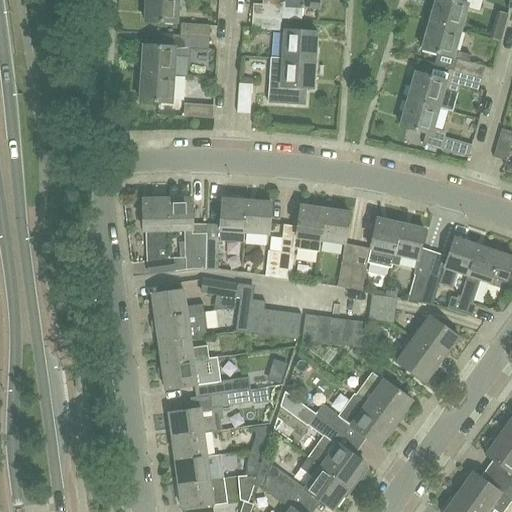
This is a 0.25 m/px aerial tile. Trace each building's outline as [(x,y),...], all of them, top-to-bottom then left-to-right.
[(177,23),(178,0),(143,0),(143,10),(145,10),(145,21),(177,23)] [(262,0),(263,5),(253,4),(252,17),(282,19),(302,20),(303,8),(318,9),(318,0),(262,0)] [(460,31),(468,5),(480,8),(482,0),(435,0),(434,6),(431,6),(427,20),(430,20),(429,22),(460,31)] [(282,19),(252,17),(251,30),(281,32),(282,19)] [(455,50),(460,31),(429,22),(429,25),(426,24),(422,38),(425,38),(422,50),(437,54),(434,65),(448,70),(453,71),(481,79),(482,78),(484,67),(485,67),(485,66),(468,62),(470,55),(455,50)] [(181,23),(180,36),(209,38),(210,25),(181,23)] [(285,31),(283,59),(314,61),(315,59),(317,59),(318,44),(316,44),(317,33),(285,31)] [(190,58),(190,50),(209,51),(209,38),(180,36),(172,35),(172,48),(143,46),(142,57),(140,57),(139,71),(141,71),(141,74),(173,76),(187,77),(188,58),(190,58)] [(314,63),(314,61),(283,59),(271,58),(269,96),(282,97),(283,87),(313,88),(313,78),(316,78),(317,63),(314,63)] [(479,90),(481,79),(453,71),(448,70),(447,73),(433,69),(430,77),(416,73),(413,83),(410,83),(406,96),(409,97),(408,100),(439,108),(444,90),(459,94),(461,86),(478,91),(478,90),(479,90)] [(172,104),(173,76),(141,74),(141,76),(139,76),(138,90),(140,90),(140,102),(172,104)] [(252,85),(239,84),(238,113),(250,114),(252,85)] [(433,131),(438,113),(439,108),(408,100),(407,102),(405,101),(401,115),(404,116),(401,127),(427,134),(424,145),(469,157),(472,145),(445,138),(446,135),(433,131)] [(214,106),(185,104),(184,117),(213,119),(214,106)] [(511,139),(511,131),(502,129),(494,157),(505,161),(506,161),(511,139)] [(169,258),(168,231),(168,199),(143,200),(144,232),(147,232),(148,262),(150,275),(175,271),(173,258),(169,258)] [(192,227),(192,199),(168,199),(168,231),(184,231),(185,258),(173,258),(175,271),(192,269),(206,270),(206,227),(192,227)] [(244,243),(245,233),(247,201),(223,200),(221,227),(206,227),(206,270),(218,270),(219,246),(221,246),(221,241),(244,243)] [(269,235),(271,203),(247,201),(245,233),(269,235)] [(298,228),(284,226),(281,253),(278,279),(290,280),(294,249),(318,252),(320,242),(321,242),(325,210),(301,206),(298,228)] [(345,244),(349,213),(325,210),(321,242),(345,245),(342,261),(338,286),(350,288),(358,247),(345,244)] [(392,265),(401,224),(377,219),(371,249),(358,247),(350,288),(362,290),(367,265),(368,262),(392,267),(393,265),(392,265)] [(425,229),(401,224),(392,265),(393,265),(400,267),(402,257),(418,260),(425,229)] [(468,276),(479,246),(457,239),(457,238),(456,238),(446,267),(445,267),(441,277),(430,273),(428,278),(421,304),(430,306),(438,284),(451,288),(456,272),(468,275),(468,276)] [(501,254),(479,246),(468,276),(468,275),(458,302),(450,300),(447,308),(471,317),(474,308),(470,306),(479,280),(491,284),(494,275),(506,279),(505,279),(507,280),(511,264),(511,257),(501,253),(501,254)] [(278,279),(281,253),(268,251),(264,277),(278,279)] [(408,300),(421,304),(428,278),(416,275),(408,300)] [(238,284),(204,280),(202,293),(236,297),(238,284)] [(203,305),(186,307),(184,291),(152,295),(156,319),(204,312),(203,305)] [(397,299),(371,296),(368,321),(394,324),(397,299)] [(248,334),(252,299),(240,298),(236,332),(248,334)] [(261,335),(264,309),(265,301),(252,299),(248,334),(261,335)] [(276,311),(264,309),(261,335),(273,337),(276,311)] [(285,338),(288,312),(276,311),(273,337),(285,338)] [(207,336),(204,312),(156,319),(156,320),(153,321),(151,323),(152,332),(155,334),(158,334),(159,343),(190,338),(190,339),(207,336)] [(301,314),(288,312),(285,338),(298,340),(301,314)] [(315,342),(318,316),(305,314),(302,340),(315,342)] [(327,343),(330,318),(318,316),(315,342),(327,343)] [(441,359),(457,337),(430,317),(413,339),(441,359)] [(339,345),(343,319),(330,318),(327,343),(339,345)] [(352,346),(355,321),(343,319),(339,345),(352,346)] [(368,322),(355,321),(352,346),(365,348),(368,322)] [(210,360),(208,347),(192,349),(190,339),(190,338),(159,343),(162,366),(207,360),(210,360)] [(425,381),(441,359),(413,339),(397,361),(425,381)] [(220,382),(217,359),(210,360),(207,360),(162,366),(162,367),(160,367),(158,370),(159,379),(162,381),(164,380),(166,390),(197,386),(208,384),(210,396),(251,391),(250,378),(220,382)] [(283,386),(286,375),(279,373),(274,376),(272,383),(283,386)] [(395,423),(411,400),(383,380),(382,381),(371,373),(355,395),(357,396),(395,423)] [(251,391),(210,396),(211,409),(252,403),(251,391)] [(299,403),(285,393),(281,404),(292,412),(299,403)] [(315,415),(335,429),(342,420),(378,446),(395,423),(357,396),(341,419),(322,405),(315,415)] [(218,418),(201,421),(200,410),(168,414),(172,438),(203,434),(220,432),(218,418)] [(335,429),(315,415),(308,424),(324,435),(334,442),(340,433),(335,429)] [(511,418),(501,434),(511,442),(511,418)] [(207,457),(203,434),(172,438),(175,462),(207,457)] [(511,442),(501,434),(497,439),(490,440),(485,446),(487,454),(485,456),(511,475),(511,484),(510,487),(511,488),(511,442)] [(365,465),(334,442),(324,435),(307,458),(348,487),(365,465)] [(251,451),(261,454),(265,440),(256,437),(251,451)] [(261,454),(251,451),(247,465),(256,468),(261,454)] [(220,465),(208,467),(207,457),(175,462),(178,485),(210,481),(222,479),(220,465)] [(264,457),(259,472),(267,475),(267,476),(290,493),(298,483),(274,466),(271,465),(272,460),(264,457)] [(332,510),(348,487),(307,458),(300,469),(313,479),(304,490),(332,510)] [(283,503),(290,493),(267,476),(267,475),(259,472),(258,474),(254,486),(263,489),(283,503)] [(504,495),(501,493),(473,473),(457,495),(481,511),(491,511),(493,509),(497,511),(504,511),(511,502),(511,488),(510,487),(504,495)] [(258,474),(238,477),(240,501),(243,502),(248,504),(254,486),(258,474)] [(213,505),(210,481),(178,485),(182,509),(213,505)] [(481,511),(457,495),(444,511),(481,511)] [(251,511),(253,505),(248,504),(243,502),(240,511),(251,511)]
